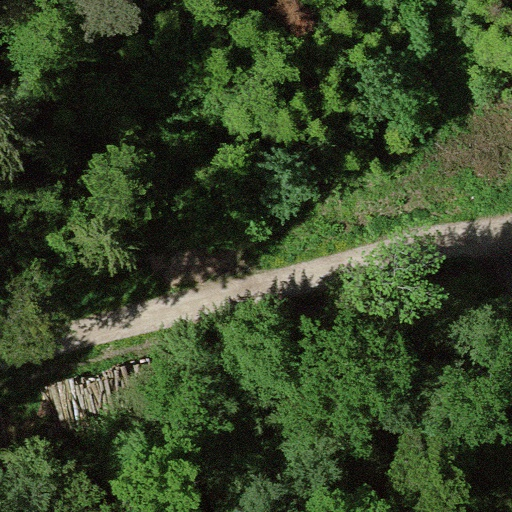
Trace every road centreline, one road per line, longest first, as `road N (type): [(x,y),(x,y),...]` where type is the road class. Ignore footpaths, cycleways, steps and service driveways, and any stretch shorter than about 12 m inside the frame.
road 1 (track): [(0,350),(511,227)]
road 2 (track): [(511,345),(399,511)]
